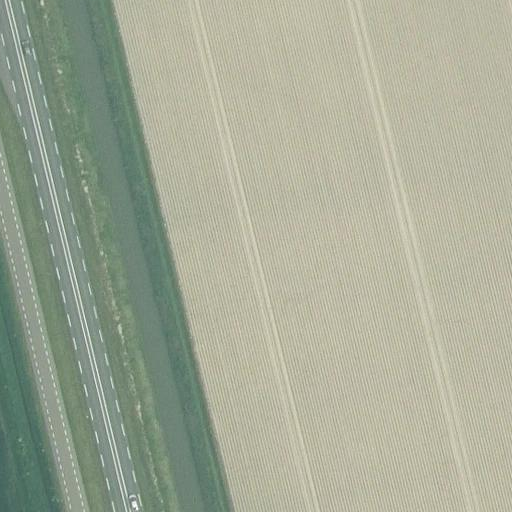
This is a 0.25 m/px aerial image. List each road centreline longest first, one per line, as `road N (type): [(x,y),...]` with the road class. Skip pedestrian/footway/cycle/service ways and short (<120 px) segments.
road 1 (primary): [(126,511),(5,0)]
road 2 (unclassified): [(78,511),(0,182)]
